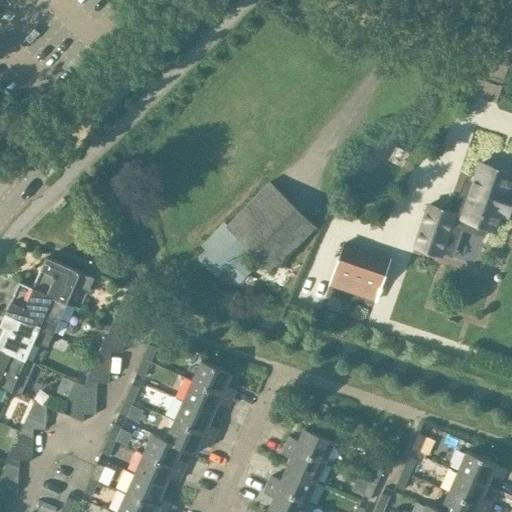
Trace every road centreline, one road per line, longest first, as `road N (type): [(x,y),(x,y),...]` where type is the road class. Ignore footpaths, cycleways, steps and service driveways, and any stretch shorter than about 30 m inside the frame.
road 1 (secondary): [(0,214),(204,0)]
road 2 (residential): [(22,511),(46,454),(97,430),(145,316)]
